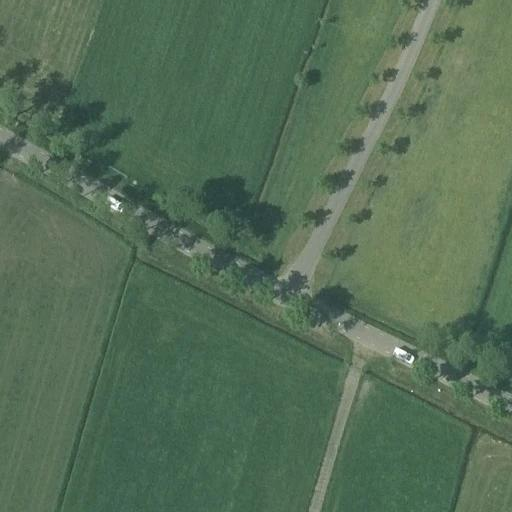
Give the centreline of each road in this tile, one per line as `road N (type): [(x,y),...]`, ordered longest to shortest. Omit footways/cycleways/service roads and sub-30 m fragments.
road 1 (unclassified): [(511,429),(0,159)]
road 2 (unknown): [(277,311),(428,0)]
